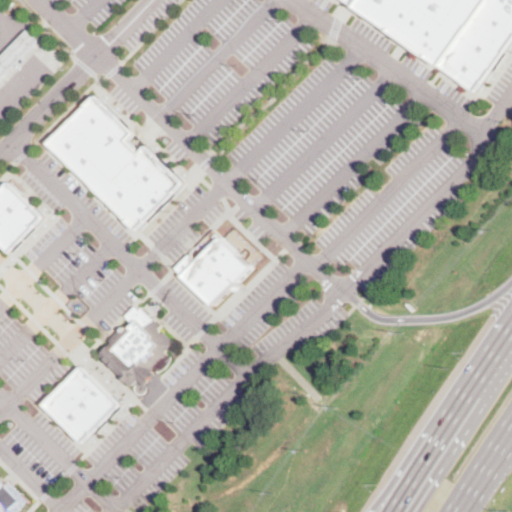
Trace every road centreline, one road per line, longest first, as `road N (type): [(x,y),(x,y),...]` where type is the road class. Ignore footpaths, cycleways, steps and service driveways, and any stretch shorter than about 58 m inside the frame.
road 1 (residential): [(302,0),(485,138)]
road 2 (primary): [(511,322),(396,511)]
road 3 (residential): [(0,156),(153,0)]
